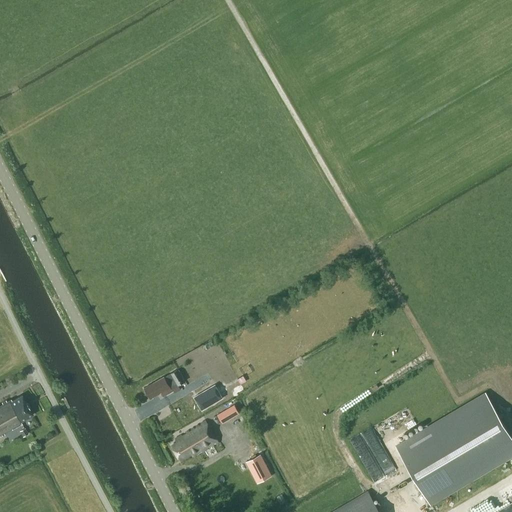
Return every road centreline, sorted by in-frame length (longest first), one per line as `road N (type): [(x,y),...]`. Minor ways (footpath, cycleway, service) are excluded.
road 1 (secondary): [(173,511),(0,170)]
road 2 (unclassified): [(111,511),(0,294)]
